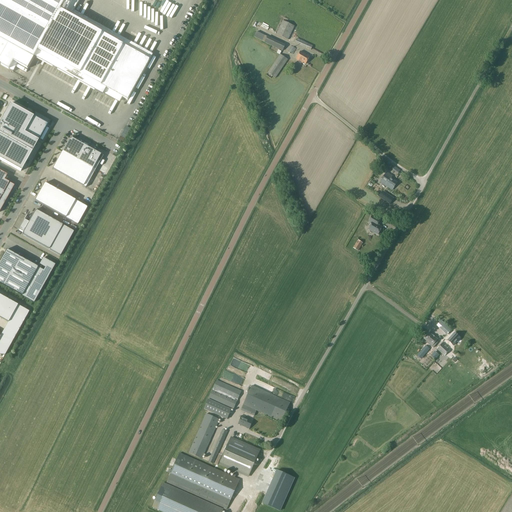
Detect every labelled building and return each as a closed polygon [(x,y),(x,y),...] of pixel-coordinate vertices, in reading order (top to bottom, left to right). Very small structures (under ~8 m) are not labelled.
[(0,0),(0,55),(1,57),(0,59),(0,64),(9,69),(14,61),(18,63),(28,69),(34,57),(35,56),(43,60),(44,58),(88,83),(93,86),(92,88),(98,91),(99,89),(120,101),(122,97),(128,100),(151,57),(100,28),(72,13),(79,0),(0,0)] [(288,39),(294,26),(283,21),(277,34),(288,39)] [(283,50),(285,45),(257,32),(254,37),(283,50)] [(311,49),(313,46),(297,39),(295,42),(311,49)] [(306,64),(310,57),(300,51),(296,59),(296,60),(302,63),(303,62),(306,64)] [(275,78),(288,60),(280,55),(268,73),(275,78)] [(9,104),(0,120),(0,159),(21,171),(38,141),(24,133),(33,117),(9,104)] [(69,139),(52,169),(85,188),(103,156),(71,138),(70,140),(69,139)] [(0,171),(0,210),(14,185),(4,180),(7,175),(0,171)] [(392,190),(397,182),(391,178),(392,176),(387,172),(380,182),(392,190)] [(44,183),(34,201),(77,225),(87,207),(44,183)] [(384,192),(380,197),(390,204),(393,199),(384,192)] [(26,215),(18,230),(19,230),(23,232),(21,235),(22,235),(23,235),(60,256),(74,231),(36,211),(36,210),(35,210),(34,212),(34,213),(32,216),(29,222),(27,221),(24,220),(27,216),(26,215)] [(378,235),(379,233),(380,233),(381,230),(381,229),(382,227),(379,226),(378,223),(380,220),(372,216),(369,221),(370,222),(371,225),(369,229),(378,235)] [(358,251),(363,243),(358,240),(353,248),(358,251)] [(6,250),(0,261),(0,283),(34,302),(49,275),(6,250)] [(0,295),(0,318),(8,322),(4,329),(16,335),(29,311),(0,295)] [(449,336),(452,333),(450,332),(452,330),(441,320),(437,326),(447,335),(448,335),(449,336)] [(0,354),(4,355),(16,335),(4,329),(0,336),(0,354)] [(432,346),(437,339),(429,333),(424,339),(432,346)] [(455,333),(448,340),(453,345),(457,342),(460,339),(459,339),(460,338),(455,333)] [(445,356),(450,350),(442,343),(437,349),(445,356)] [(421,359),(430,349),(426,345),(417,355),(421,359)] [(436,359),(439,355),(435,351),(431,355),(436,359)] [(242,391),(217,380),(209,398),(232,409),(233,409),(242,391)] [(288,402),(252,386),(244,405),(256,411),(281,421),(288,402)] [(232,409),(209,398),(204,408),(227,418),(232,409)] [(255,415),(256,411),(244,405),(242,410),(255,415)] [(205,452),(219,419),(206,414),(189,452),(202,458),(204,452),(205,452)] [(249,429),(253,420),(242,416),(238,424),(249,429)] [(214,462),(227,431),(223,430),(209,460),(214,462)] [(249,476),(260,450),(231,437),(220,463),(249,476)] [(227,509),(240,480),(179,453),(166,482),(227,509)] [(277,470),(262,503),(279,511),(295,480),(277,470)] [(222,511),(224,509),(163,482),(153,507),(165,511),(222,511)]
